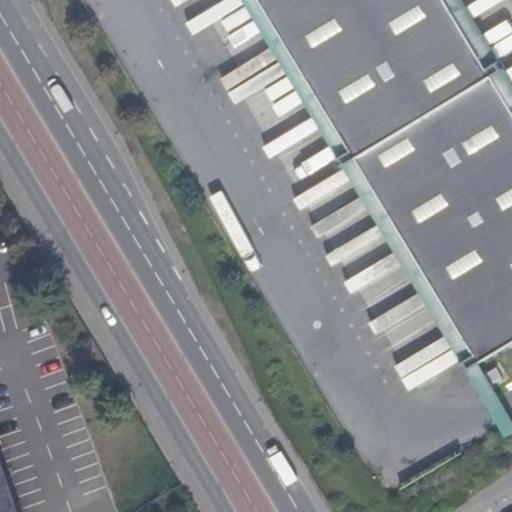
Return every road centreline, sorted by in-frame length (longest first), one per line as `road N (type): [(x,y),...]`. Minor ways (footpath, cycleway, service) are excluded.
road 1 (secondary): [(301,511),(0,6)]
road 2 (secondary): [(0,147),(221,511)]
road 3 (unknown): [(0,363),(32,348),(0,226)]
